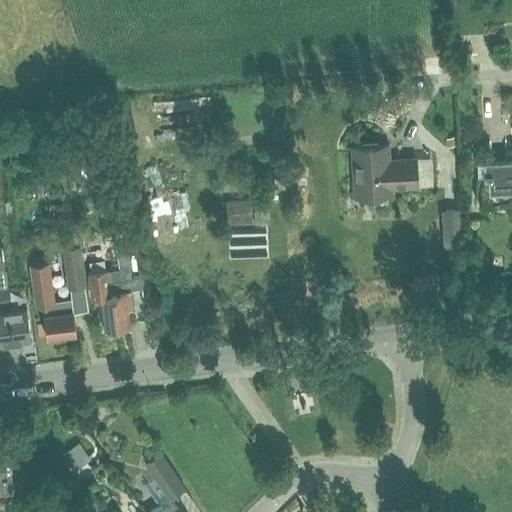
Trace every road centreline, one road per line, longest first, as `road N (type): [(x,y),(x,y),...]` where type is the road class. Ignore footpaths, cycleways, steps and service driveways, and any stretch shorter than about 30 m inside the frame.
road 1 (tertiary): [(233,357),(0,389)]
road 2 (tertiary): [(233,357),(409,334)]
road 3 (unclassified): [(389,480),(406,439),(409,334)]
road 4 (residential): [(263,511),(308,486),(389,480)]
